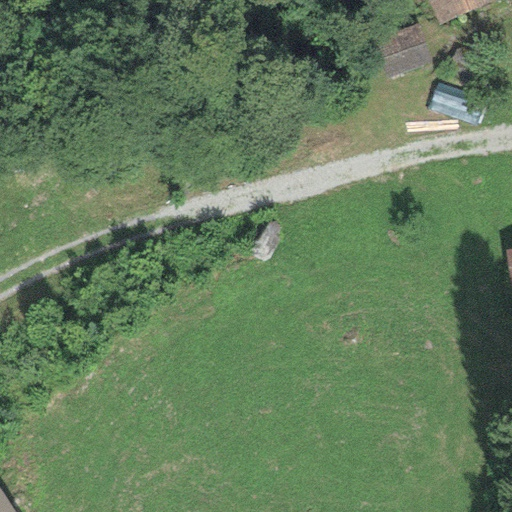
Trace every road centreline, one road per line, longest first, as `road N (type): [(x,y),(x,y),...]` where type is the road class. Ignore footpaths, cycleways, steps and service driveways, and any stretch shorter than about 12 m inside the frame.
road 1 (track): [(0,291),(135,227),(303,175),(511,140)]
road 2 (track): [(10,511),(20,500),(26,434),(113,359),(305,250),(315,204),(303,175)]
road 3 (trunk): [(511,373),(207,511)]
